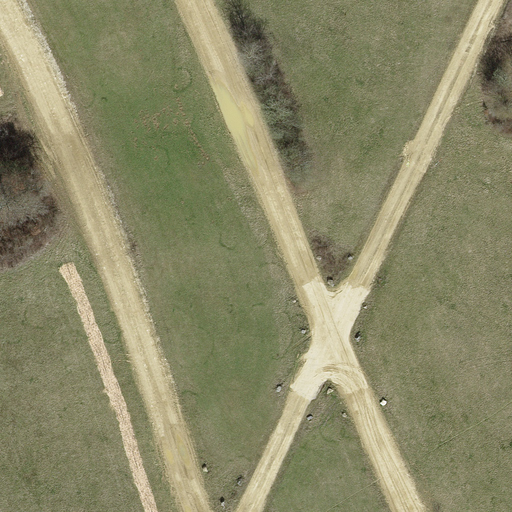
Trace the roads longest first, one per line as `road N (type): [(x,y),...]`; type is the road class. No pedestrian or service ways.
road 1 (track): [(249,511),(492,0)]
road 2 (track): [(408,511),(191,0)]
road 3 (track): [(196,511),(91,189),(44,73),(1,0)]
